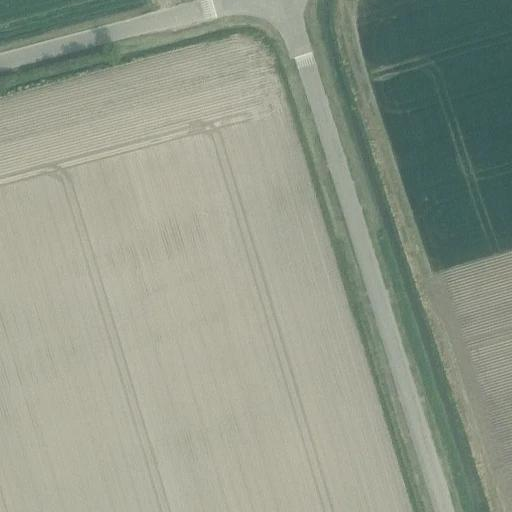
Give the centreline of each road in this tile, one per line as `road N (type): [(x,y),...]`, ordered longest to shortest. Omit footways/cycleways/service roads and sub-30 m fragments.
road 1 (unclassified): [(440,511),(287,0)]
road 2 (unclassified): [(0,62),(232,0)]
